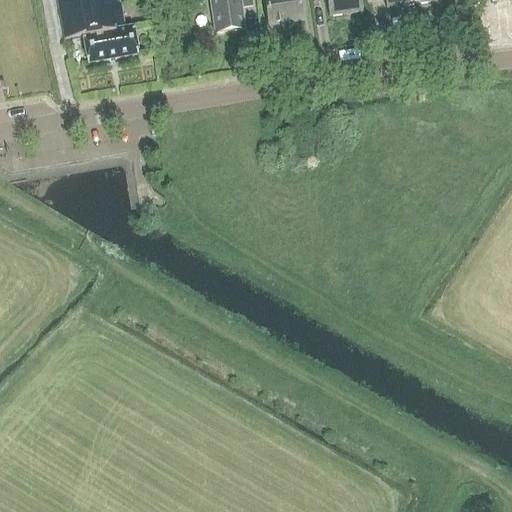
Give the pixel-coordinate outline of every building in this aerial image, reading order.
[(57,0),(64,42),(82,39),(87,66),(137,57),(132,29),(125,30),(122,13),(121,14),(119,0),(57,0)] [(241,11),(251,9),(249,0),(210,0),(216,37),(245,32),(241,11)] [(265,0),(270,27),(303,21),(299,0),(265,0)] [(325,0),(328,18),(362,13),(360,0),(325,0)] [(386,0),(388,10),(418,5),(417,0),(386,0)]
